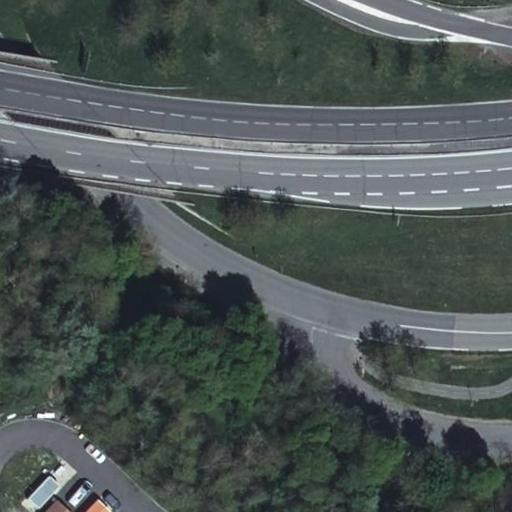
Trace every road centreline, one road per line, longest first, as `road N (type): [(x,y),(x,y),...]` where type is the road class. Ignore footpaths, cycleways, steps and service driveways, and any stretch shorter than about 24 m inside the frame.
road 1 (secondary): [(511,116),(328,124),(221,119),(0,87)]
road 2 (secondary): [(0,140),(270,172),(402,175),(511,166)]
road 3 (secondary): [(308,305),(238,268),(142,198),(0,56)]
road 4 (unclassified): [(308,305),(306,366),(327,384),(370,412),(451,436),(511,441)]
road 5 (secondary): [(511,333),(412,328),(308,305)]
road 6 (residential): [(322,0),(395,27),(454,21)]
